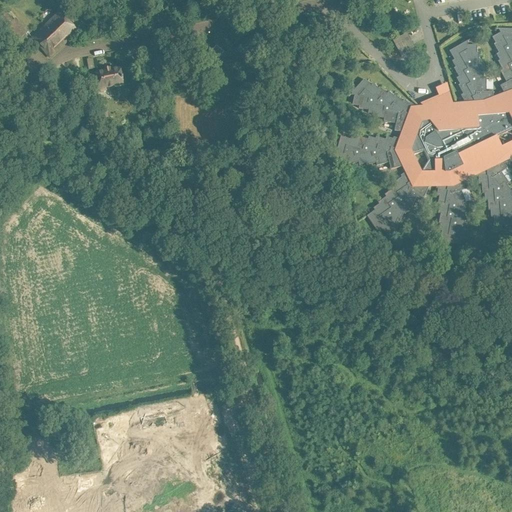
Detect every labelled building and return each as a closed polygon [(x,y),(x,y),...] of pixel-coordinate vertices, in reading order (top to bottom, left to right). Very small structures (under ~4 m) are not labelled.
[(32,38),(49,58),(77,31),(59,13),(52,19),(32,38)] [(6,27),(18,40),(27,32),(15,19),(6,27)] [(344,138),(341,137),(339,141),(338,144),(334,159),(335,159),(336,157),(339,156),(339,158),(341,165),(342,165),(348,163),(348,165),(352,164),(358,163),(359,165),(360,165),(366,164),(366,166),(368,165),(374,164),(376,163),(376,166),(389,163),(391,170),(403,167),(404,167),(407,172),(400,176),(401,178),(396,181),(396,182),(397,184),(392,188),(389,190),(390,191),(385,195),(384,195),(386,197),(380,201),(378,203),(379,205),(374,208),(373,209),(375,211),(369,215),(366,217),(367,217),(380,236),(380,235),(379,233),(380,230),(382,231),(389,234),(389,233),(392,227),(393,228),(395,225),(398,219),(400,220),(401,220),(403,214),(405,215),(406,213),(408,208),(409,206),(412,207),(417,195),(424,199),(429,188),(429,186),(437,185),(436,189),(438,189),(437,195),(436,196),(439,197),(438,203),(437,206),(439,207),(438,213),(438,214),(440,214),(439,221),(438,224),(440,224),(439,230),(439,231),(442,232),(440,238),(440,241),(462,246),(462,245),(460,245),(459,241),(460,241),(468,238),(467,237),(465,232),(467,231),(466,228),(464,222),(467,221),(466,220),(464,214),(466,213),(465,212),(464,206),(463,204),(465,203),(461,191),(468,189),(465,180),(465,179),(476,174),(476,177),(478,177),(478,183),(479,184),(481,184),(482,191),(482,194),(484,194),(485,200),(485,201),(487,201),(488,207),(488,211),(490,210),(491,216),(491,217),(493,217),(494,224),(494,227),(503,226),(511,225),(511,196),(510,194),(511,193),(511,191),(507,186),(506,185),(508,183),(501,173),(507,169),(503,162),(503,161),(511,156),(511,29),(497,29),(496,29),(496,30),(498,30),(500,33),(499,34),(492,38),(495,44),(494,45),(495,48),(498,53),(496,55),(496,56),(499,61),(498,62),(499,64),(502,69),(502,71),(500,72),(506,83),(500,87),(504,95),(505,96),(493,102),(493,101),(493,92),(486,92),(486,80),(483,80),(483,78),(483,72),(483,70),(481,70),(481,64),(481,63),(479,63),(479,53),(477,53),(477,47),(477,46),(467,46),(467,42),(469,41),(469,40),(467,41),(449,52),(451,55),(454,60),(452,62),(455,68),(454,69),(455,72),(458,77),(456,79),(457,80),(460,85),(458,86),(460,89),(463,94),(460,96),(461,97),(464,102),(462,103),(464,105),(453,106),(453,105),(452,104),(448,88),(447,88),(448,92),(442,94),(441,91),(437,92),(437,93),(438,96),(420,104),(425,108),(417,109),(415,107),(411,103),(410,105),(405,101),(404,100),(403,102),(398,98),(395,96),(394,97),(389,93),(389,92),(387,94),(382,90),(379,88),(378,89),(374,85),(373,84),(371,86),(366,82),(364,80),(348,97),(349,97),(350,95),(354,96),(354,98),(352,105),(353,105),(359,107),(358,109),(362,109),(368,111),(368,113),(374,115),(374,117),(376,117),(382,118),(384,119),(383,121),(396,124),(394,131),(401,133),(402,133),(401,140),(393,138),(393,140),(387,138),(386,137),(385,140),(379,138),(376,137),(375,139),(369,137),(368,137),(368,140),(361,138),(358,137),(358,139),(352,137),(351,137),(350,140),(344,138)] [(393,39),(401,56),(414,49),(407,33),(393,39)] [(217,47),(206,61),(212,66),(223,52),(217,47)] [(121,78),(119,68),(110,70),(110,69),(104,70),(105,72),(96,73),(98,83),(100,92),(106,90),(106,87),(123,84),(121,78)] [(105,99),(98,100),(99,108),(99,109),(104,108),(107,108),(105,99)] [(172,477),(157,510),(160,511),(170,511),(178,496),(186,499),(192,485),(172,477)] [(90,511),(82,480),(62,485),(65,500),(74,498),(77,511),(90,511)] [(54,511),(51,502),(41,505),(42,511),(54,511)] [(207,511),(209,508),(199,503),(195,511),(207,511)]
